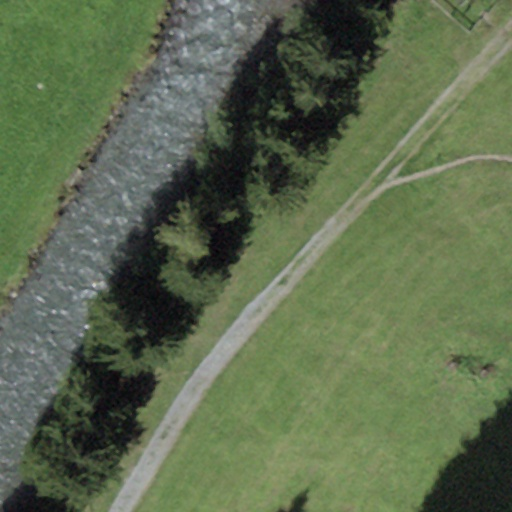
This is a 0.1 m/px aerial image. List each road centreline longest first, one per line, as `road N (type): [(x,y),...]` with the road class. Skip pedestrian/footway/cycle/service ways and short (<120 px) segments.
road 1 (track): [(395,142),(239,238),(108,365),(27,511)]
road 2 (track): [(395,142),(511,23)]
